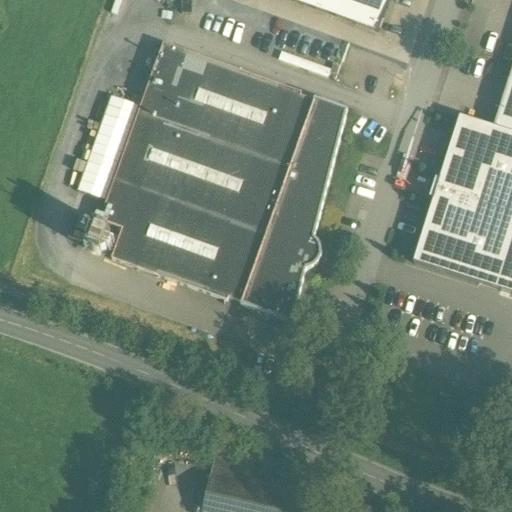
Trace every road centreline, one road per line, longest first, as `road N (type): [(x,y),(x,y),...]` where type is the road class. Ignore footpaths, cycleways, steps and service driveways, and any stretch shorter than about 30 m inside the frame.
road 1 (secondary): [(0,321),(96,354),(461,511)]
road 2 (residential): [(450,0),(344,330)]
